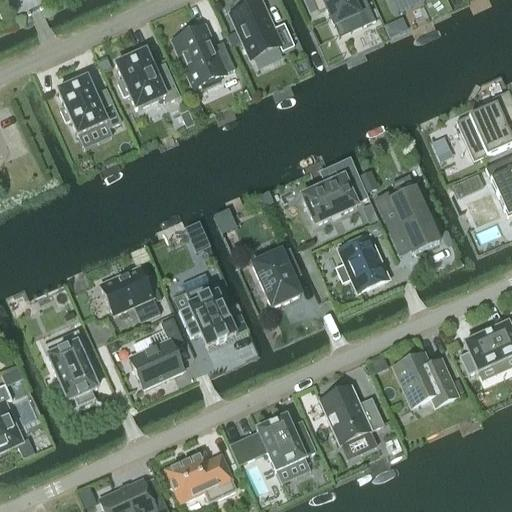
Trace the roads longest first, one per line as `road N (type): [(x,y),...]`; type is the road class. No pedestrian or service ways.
road 1 (residential): [(511,283),(4,511)]
road 2 (residential): [(171,0),(0,77)]
